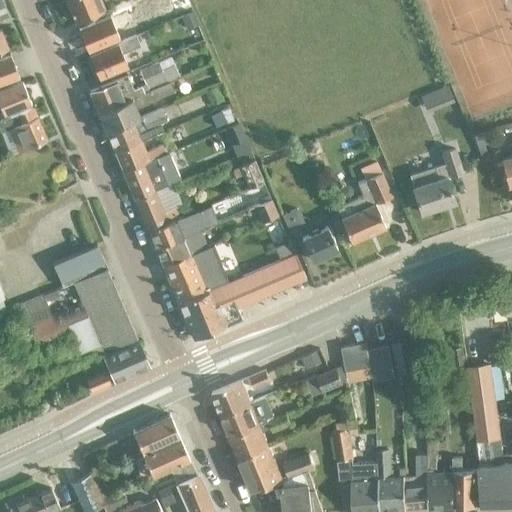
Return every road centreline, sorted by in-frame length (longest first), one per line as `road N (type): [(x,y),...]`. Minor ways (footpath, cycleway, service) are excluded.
road 1 (tertiary): [(184,382),(23,0)]
road 2 (secondary): [(184,382),(511,250)]
road 3 (secondary): [(0,473),(184,382)]
road 4 (residential): [(184,382),(242,511)]
